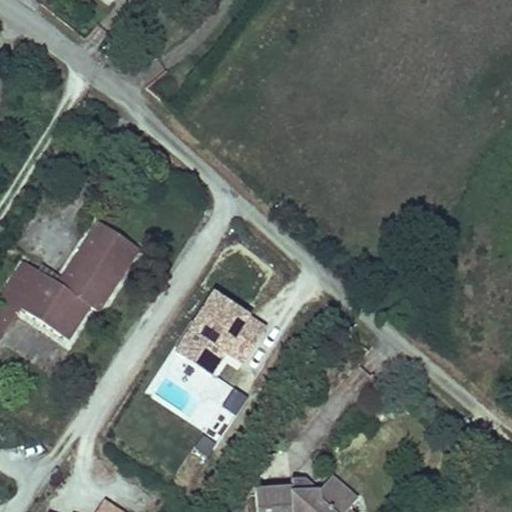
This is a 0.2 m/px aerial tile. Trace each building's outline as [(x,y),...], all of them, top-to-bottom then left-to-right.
[(133,237),(93,213),(54,277),(18,255),(0,284),(0,290),(2,292),(0,295),(0,330),(18,301),(63,329),(82,297),(92,304),(133,237)] [(267,331),(210,294),(172,350),(211,375),(221,358),(243,373),(267,331)] [(192,454),(207,461),(215,445),(199,438),(192,454)] [(331,479),(330,481),(318,495),(293,498),(292,491),(253,493),(253,511),(346,511),(356,500),(331,479)] [(292,491),(293,498),(318,495),(330,481),(291,485),(292,491)]
